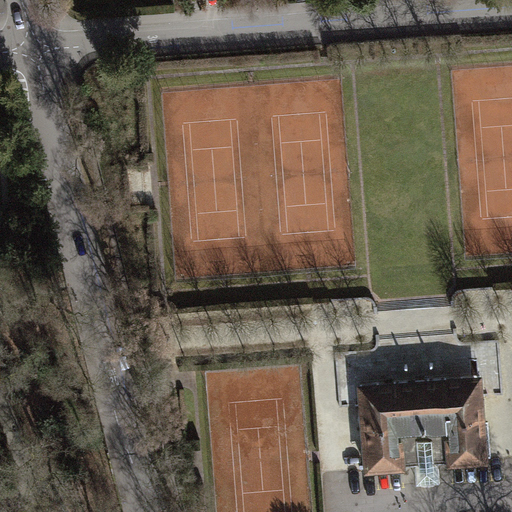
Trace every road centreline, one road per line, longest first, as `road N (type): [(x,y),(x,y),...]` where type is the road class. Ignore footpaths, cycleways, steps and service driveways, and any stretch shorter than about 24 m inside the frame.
road 1 (residential): [(35,49),(511,14)]
road 2 (tertiary): [(35,49),(149,511)]
